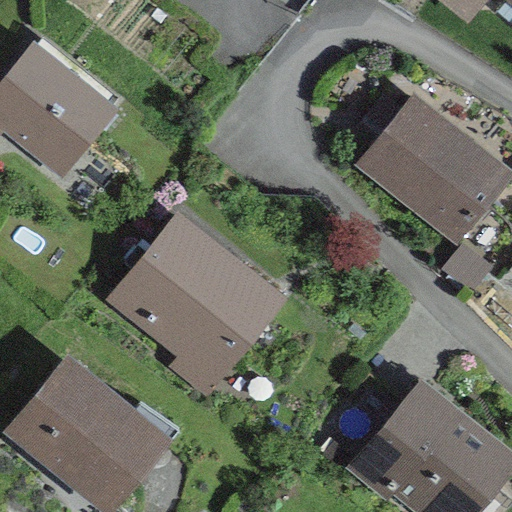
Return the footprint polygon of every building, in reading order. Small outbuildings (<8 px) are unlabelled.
[(511,0),(441,0),(468,22),(486,0),(506,0),(499,9),(511,20),(511,0)] [(121,97),(35,30),(0,74),(0,135),(5,129),(62,173),(121,97)] [(511,169),(511,159),(414,82),(353,159),(456,240),(511,169)] [(290,288),(180,200),(104,294),(178,353),(168,365),(205,394),(290,288)] [(478,263),(458,248),(444,266),(464,281),(478,263)] [(109,510),(174,429),(68,343),(2,424),(109,510)] [(324,425),(354,450),(344,462),(388,499),(393,492),(416,511),(474,511),(511,467),(511,443),(422,369),(399,396),(369,372),(324,425)]
